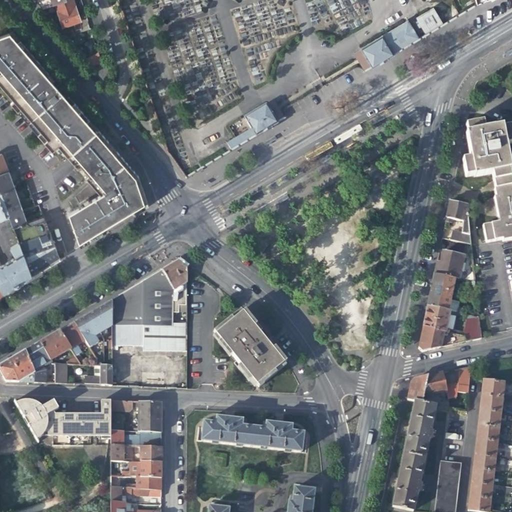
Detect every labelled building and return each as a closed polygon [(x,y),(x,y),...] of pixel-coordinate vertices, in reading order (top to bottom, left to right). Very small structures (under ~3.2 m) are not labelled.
[(44,10),(55,6),(71,0),(34,0),(38,3),(44,10)] [(77,9),(73,0),(71,0),(55,6),(64,28),(81,22),(77,9)] [(442,25),(432,8),(417,18),(427,35),(442,25)] [(419,39),(409,22),(407,20),(361,48),(361,49),(371,67),(372,67),(405,47),(419,39)] [(18,43),(20,41),(13,33),(9,34),(18,43)] [(79,247),(87,242),(123,220),(134,214),(147,206),(146,201),(137,175),(131,169),(129,171),(122,162),(124,160),(75,103),(72,106),(62,94),(64,92),(58,85),(55,87),(45,76),(48,73),(20,41),(18,43),(9,34),(0,37),(0,86),(12,100),(9,103),(16,111),(19,109),(39,131),(36,134),(51,150),(56,146),(66,156),(69,154),(78,164),(75,167),(89,183),(74,195),(80,206),(67,213),(77,242),(79,247)] [(353,53),(364,71),(371,67),(361,49),(353,53)] [(55,87),(58,85),(48,73),(45,76),(55,87)] [(75,103),(64,92),(62,94),(72,106),(75,103)] [(283,119),(273,101),(266,105),(276,123),(283,119)] [(243,117),(250,128),(255,137),(277,124),(276,123),(266,105),(265,104),(243,117)] [(16,111),(36,134),(39,131),(19,109),(16,111)] [(494,175),(495,183),(510,180),(509,172),(511,172),(507,146),(511,144),(511,127),(504,129),(504,128),(486,131),(484,123),(467,126),(469,134),(467,134),(469,146),(472,160),(465,161),(468,178),(476,176),(476,178),(494,175)] [(250,128),(234,138),(226,143),(231,151),(255,137),(250,128)] [(276,135),(265,141),(268,147),(279,140),(276,135)] [(0,154),(0,191),(14,229),(27,224),(13,182),(3,154),(0,154)] [(66,156),(75,167),(78,164),(69,154),(66,156)] [(131,169),(124,160),(122,162),(129,171),(131,169)] [(511,240),(511,195),(510,188),(511,188),(510,180),(495,183),(497,190),(495,191),(497,198),(495,198),(500,224),(485,226),(488,242),(503,240),(504,242),(511,240)] [(0,220),(9,217),(1,194),(0,194),(0,220)] [(448,212),(445,224),(453,224),(453,221),(463,223),(464,230),(469,229),(466,206),(450,203),(448,212)] [(14,229),(23,257),(55,246),(51,234),(44,218),(27,224),(14,229)] [(453,234),(451,242),(471,246),(470,236),(453,234)] [(269,246),(255,236),(253,238),(249,244),(262,254),(267,249),(269,246)] [(451,242),(442,240),(441,246),(439,252),(473,259),(471,246),(451,242)] [(0,289),(1,293),(17,284),(22,281),(30,276),(23,257),(18,242),(9,247),(14,259),(7,262),(0,266),(0,289)] [(55,246),(23,257),(30,276),(39,271),(40,271),(53,264),(61,260),(55,246)] [(436,268),(434,276),(456,280),(459,281),(463,258),(444,255),(442,266),(437,265),(436,268)] [(186,270),(188,267),(180,261),(172,266),(162,272),(174,292),(173,314),(177,314),(177,306),(186,305),(186,274),(186,270)] [(174,292),(162,272),(156,275),(149,280),(157,294),(159,293),(162,298),(174,292)] [(455,283),(456,280),(434,276),(433,282),(431,291),(452,295),(453,292),(455,293),(457,283),(455,283)] [(186,353),(186,344),(149,344),(148,306),(150,306),(149,299),(157,294),(149,280),(128,292),(110,302),(110,329),(111,344),(111,348),(116,348),(141,348),(141,352),(186,353)] [(451,302),(452,295),(431,291),(429,299),(427,309),(449,313),(450,313),(453,314),(456,314),(458,303),(451,302)] [(159,293),(157,294),(149,299),(150,306),(148,306),(149,344),(186,344),(186,325),(173,325),(173,314),(174,292),(162,298),(159,293)] [(92,339),(110,329),(110,302),(99,309),(88,315),(81,319),(74,324),(85,343),(89,350),(96,346),(92,339)] [(446,331),(450,313),(449,313),(427,309),(425,318),(423,330),(448,334),(448,331),(446,331)] [(452,335),(456,314),(453,314),(450,313),(446,331),(448,331),(448,334),(452,335)] [(466,317),(456,314),(452,335),(465,338),(468,317),(466,317)] [(242,315),(215,336),(255,386),(282,365),(265,343),(242,315)] [(468,317),(465,338),(465,344),(482,340),(480,319),(468,317)] [(74,349),(85,343),(74,324),(67,328),(59,333),(69,351),(74,359),(78,357),(74,349)] [(448,334),(423,330),(421,337),(418,350),(422,354),(465,344),(465,338),(452,335),(448,334)] [(50,362),(69,351),(59,333),(48,339),(39,344),(50,362)] [(51,364),(50,362),(39,344),(33,348),(25,353),(35,370),(34,385),(46,385),(47,373),(41,368),(44,367),(45,368),(51,364)] [(35,370),(25,353),(13,360),(0,367),(0,374),(5,383),(23,384),(34,385),(35,370)] [(66,364),(67,367),(69,367),(79,368),(78,365),(74,359),(66,364)] [(69,377),(69,367),(67,367),(55,366),(55,371),(55,386),(69,386),(69,377)] [(111,369),(103,369),(100,368),(100,380),(83,379),(83,387),(111,388),(111,369)] [(458,385),(456,395),(467,396),(467,395),(470,368),(459,371),(458,385)] [(445,388),(443,375),(427,378),(424,398),(446,393),(445,388)] [(424,398),(427,378),(414,381),(411,385),(410,389),(407,402),(414,403),(422,405),(423,401),(424,398)] [(483,381),(481,397),(502,399),(503,391),(504,384),(483,381)] [(456,395),(458,385),(450,387),(445,388),(446,393),(447,401),(456,400),(456,395)] [(501,407),(501,402),(502,399),(481,397),(479,411),(500,414),(501,407)] [(46,405),(40,409),(34,404),(33,403),(30,402),(29,402),(24,402),(19,403),(17,404),(13,404),(35,442),(36,440),(42,436),(44,432),(47,432),(47,438),(67,438),(69,440),(71,438),(82,438),(83,440),(86,438),(101,438),(101,440),(110,440),(110,434),(110,431),(110,415),(110,403),(99,402),(99,415),(61,415),(54,415),(52,413),(57,410),(52,401),(46,405)] [(138,435),(142,435),(160,435),(161,420),(161,405),(110,403),(110,415),(132,415),(132,410),(138,410),(138,435)] [(424,405),(422,405),(414,403),(409,425),(403,455),(424,460),(428,441),(431,441),(433,434),(430,433),(435,407),(424,405)] [(499,421),(500,414),(479,411),(477,426),(498,428),(499,421)] [(201,443),(250,449),(252,430),(241,428),(242,422),(227,421),(216,419),(215,426),(203,424),(201,443)] [(265,431),(252,430),(250,449),(300,454),(303,435),(291,434),(291,428),(276,426),(265,425),(265,431)] [(511,430),(498,428),(477,426),(475,442),(496,445),(497,440),(497,436),(498,432),(510,434),(511,432),(511,430)] [(123,442),(122,434),(115,434),(110,434),(110,440),(110,448),(123,448),(131,448),(131,443),(123,442)] [(142,435),(142,449),(160,449),(160,440),(160,435),(142,435)] [(496,449),(496,445),(475,442),(473,456),(507,460),(508,457),(495,456),(496,449)] [(123,459),(123,448),(110,448),(110,463),(121,463),(122,463),(129,464),(160,464),(160,454),(160,449),(142,449),(140,449),(139,458),(133,458),(134,460),(123,459)] [(419,485),(424,460),(403,455),(399,478),(392,508),(413,511),(417,493),(420,493),(421,486),(419,485)] [(507,462),(507,460),(473,456),(472,470),(493,473),(494,462),(507,464),(507,462)] [(110,463),(110,478),(121,478),(122,478),(121,463),(110,463)] [(129,473),(122,473),(122,478),(135,478),(160,479),(160,471),(160,464),(129,464),(129,473)] [(434,511),(452,511),(459,467),(439,465),(434,511)] [(492,477),(493,473),(472,470),(470,484),(504,488),(505,485),(491,483),(492,477)] [(120,487),(121,478),(110,478),(110,487),(120,487)] [(135,478),(135,487),(135,491),(154,491),(160,491),(160,484),(160,479),(135,478)] [(504,489),(504,488),(470,484),(469,498),(489,500),(490,495),(491,490),(504,492),(504,489)] [(131,498),(131,496),(131,491),(110,490),(110,494),(110,505),(120,505),(120,498),(126,498),(131,498)] [(311,511),(314,492),(293,490),(291,505),(287,504),(286,511),(311,511)] [(489,504),(489,500),(469,498),(466,511),(490,511),(488,511),(489,504)]
